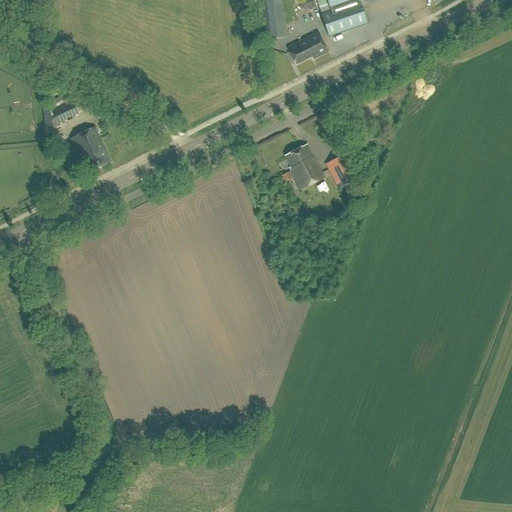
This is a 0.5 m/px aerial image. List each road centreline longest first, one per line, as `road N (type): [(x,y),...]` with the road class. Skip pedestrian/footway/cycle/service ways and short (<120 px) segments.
road 1 (unclassified): [(28,248),(511,11)]
road 2 (tertiary): [(184,151),(495,0)]
road 3 (unclassified): [(0,504),(95,466),(106,433),(28,248)]
road 4 (track): [(0,40),(178,140)]
road 5 (tertiary): [(22,231),(184,151)]
